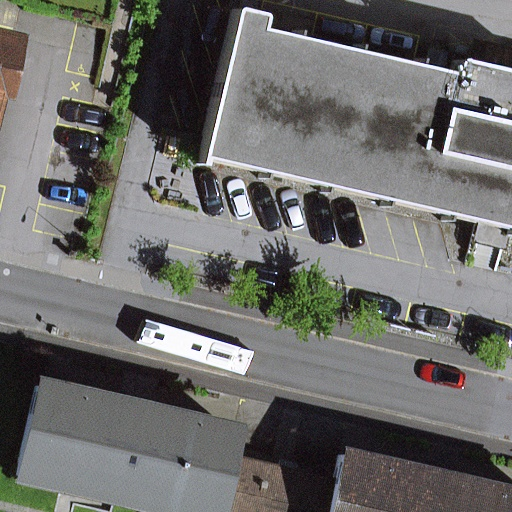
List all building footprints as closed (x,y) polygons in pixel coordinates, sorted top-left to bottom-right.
[(253,15),(256,0),(240,0),(238,11),(253,15)] [(452,63),(449,76),(256,31),(258,16),(253,15),(238,11),(232,10),(197,157),(482,222),(480,230),(504,236),(506,237),(511,209),(511,74),(466,64),(456,61),(452,63)] [(0,91),(11,45),(0,42),(0,91)] [(511,74),(511,60),(469,50),(466,64),(511,74)] [(504,236),(480,230),(478,230),(475,243),(500,250),(504,236)] [(168,511),(171,502),(213,511),(214,511),(226,461),(233,433),(35,387),(16,466),(58,476),(56,486),(166,511),(168,511)] [(511,511),(511,496),(338,456),(331,486),(333,486),(326,511),(511,511)] [(326,511),(333,486),(331,486),(226,461),(214,511),(326,511)] [(14,476),(16,477),(15,484),(54,494),(56,486),(58,476),(16,466),(14,476)] [(213,511),(171,502),(168,511),(213,511)]
